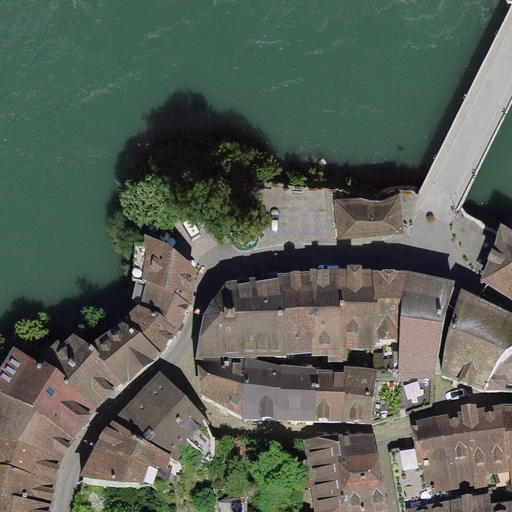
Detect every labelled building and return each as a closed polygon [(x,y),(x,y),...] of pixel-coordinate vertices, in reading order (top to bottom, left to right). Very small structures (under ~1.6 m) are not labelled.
[(396,195),(341,200),(344,230),(399,225),(396,195)] [(511,245),(504,240),(486,284),(511,300),(511,245)] [(151,241),(150,289),(188,311),(192,274),(151,241)] [(288,360),(347,358),(347,350),(375,351),(375,344),(374,276),(336,273),(283,278),(288,360)] [(401,344),(400,379),(406,379),(434,379),(443,332),(455,286),(405,276),(374,276),(375,344),(401,344)] [(288,360),(283,278),(228,289),(205,327),(201,362),(288,360)] [(144,317),(178,334),(188,311),(150,289),(144,317)] [(447,354),(444,376),(488,393),(511,327),(511,320),(462,293),(447,354)] [(120,337),(158,361),(178,334),(144,317),(127,336),(120,337)] [(511,327),(488,393),(510,392),(511,392),(511,327)] [(120,337),(90,358),(118,387),(122,390),(158,361),(120,337)] [(76,345),(44,378),(95,412),(118,387),(90,358),(76,345)] [(18,360),(0,388),(0,391),(72,442),(95,412),(44,378),(18,360)] [(202,398),(245,421),(246,362),(199,367),(202,398)] [(245,421),(279,423),(282,369),(246,362),(245,421)] [(316,423),(317,373),(282,369),(279,423),(316,423)] [(345,375),(344,423),(372,425),(379,372),(345,370),(345,375)] [(337,373),(317,373),(316,423),(344,423),(345,375),(337,375),(337,373)] [(140,401),(115,429),(170,458),(178,459),(191,444),(212,465),(211,441),(209,427),(185,404),(164,380),(140,401)] [(0,443),(59,465),(72,442),(0,391),(0,443)] [(511,467),(506,415),(436,425),(449,466),(472,462),(481,493),(497,491),(495,471),(511,467)] [(412,432),(416,449),(429,511),(444,511),(445,510),(485,507),(481,493),(472,462),(449,466),(436,425),(412,432)] [(115,429),(98,457),(147,469),(166,471),(170,458),(115,429)] [(338,441),(309,444),(317,511),(347,511),(344,490),(338,441)] [(374,441),(338,441),(344,490),(382,484),(374,441)] [(0,474),(54,489),(59,465),(0,443),(0,474)] [(429,511),(416,449),(392,453),(401,511),(429,511)] [(147,469),(98,457),(87,479),(85,485),(119,490),(168,485),(168,471),(166,471),(147,469)] [(0,505),(50,511),(54,489),(0,474),(0,505)] [(387,511),(382,484),(344,490),(347,511),(387,511)] [(244,511),(244,503),(220,503),(220,511),(244,511)]
